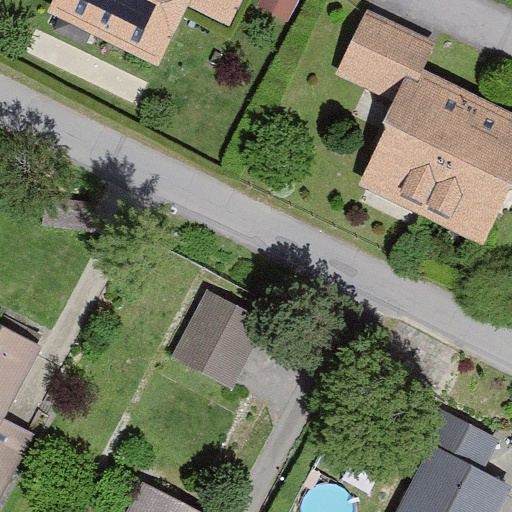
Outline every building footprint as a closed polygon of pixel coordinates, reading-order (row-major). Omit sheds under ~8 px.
[(47,0),(45,6),(157,60),(186,2),(228,23),(238,0),(47,0)] [(511,105),(424,63),(435,40),(368,7),(335,73),(393,101),(356,176),(486,240),(511,186),(511,105)] [(278,327),(205,286),(167,355),(240,396),(278,327)] [(0,413),(37,340),(0,320),(0,480),(27,428),(0,414),(0,413)] [(495,511),(511,480),(511,476),(425,433),(385,511),(495,511)] [(208,511),(137,475),(118,511),(208,511)]
